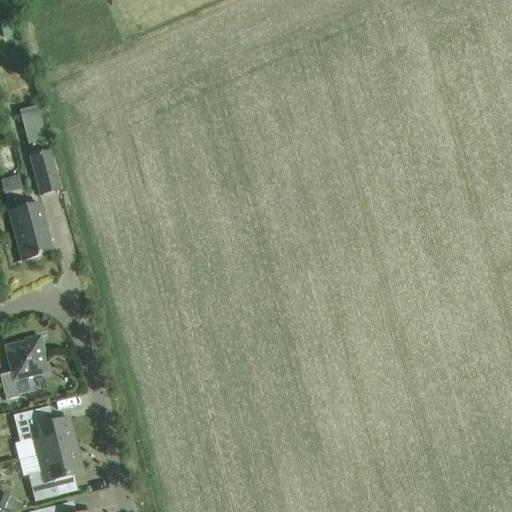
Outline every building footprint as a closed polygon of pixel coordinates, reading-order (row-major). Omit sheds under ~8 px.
[(36,107),(19,112),(24,129),(41,124),(36,107)] [(28,156),(39,197),(60,192),(50,150),(28,156)] [(23,175),(5,177),(8,196),(26,193),(23,175)] [(40,205),(9,213),(22,262),(39,258),(38,255),(52,251),(40,205)] [(4,348),(11,374),(0,376),(0,381),(5,402),(18,399),(14,382),(47,374),(42,356),(44,355),(40,337),(23,341),(24,344),(4,348)] [(37,457),(76,447),(69,420),(41,427),(37,412),(13,418),(19,444),(33,441),(37,457)] [(82,475),(76,447),(37,457),(41,474),(28,477),(34,503),(58,497),(54,482),(82,475)] [(3,493),(0,501),(0,508),(9,511),(15,498),(3,493)]
